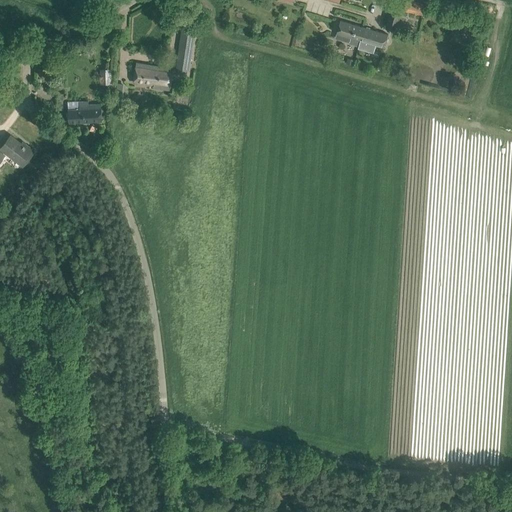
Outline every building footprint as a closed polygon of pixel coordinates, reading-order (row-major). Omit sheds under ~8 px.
[(406,0),(404,11),(424,15),(426,4),(409,0),(406,0)] [(385,27),(397,30),(401,13),(390,10),(385,27)] [(359,46),(365,27),(340,20),(336,34),(349,38),(348,43),(358,46),(359,46)] [(365,27),(359,46),(374,50),(376,45),(384,47),(388,34),(365,27)] [(177,68),(189,69),(194,32),(182,30),(177,68)] [(153,88),(170,90),(173,69),(158,68),(159,66),(136,63),(134,82),(154,85),(153,88)] [(110,68),(100,68),(101,83),(110,83),(110,68)] [(50,86),(50,92),(58,93),(58,98),(63,98),(64,93),(64,87),(50,86)] [(80,109),(69,110),(70,122),(102,121),(101,104),(89,105),(89,101),(80,102),(80,109)] [(1,148),(23,165),(34,151),(27,145),(25,147),(11,135),(1,148)]
